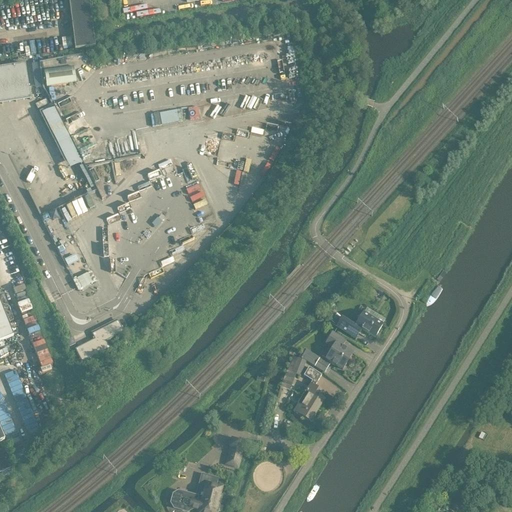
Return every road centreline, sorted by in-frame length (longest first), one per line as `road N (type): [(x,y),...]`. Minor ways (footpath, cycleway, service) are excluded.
road 1 (unclassified): [(143,263),(118,304),(92,318),(72,316),(0,169)]
road 2 (unclassified): [(372,511),(511,292)]
road 3 (unclassified): [(277,511),(402,316),(396,294)]
